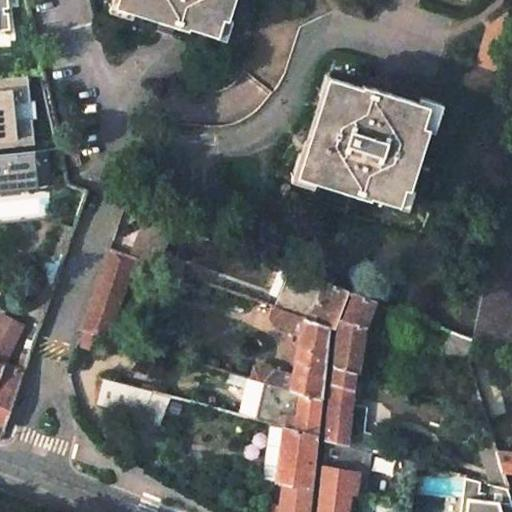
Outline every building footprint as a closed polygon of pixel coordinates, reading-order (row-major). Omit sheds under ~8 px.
[(0,0),(0,30),(9,29),(7,13),(3,13),(3,9),(8,8),(7,0),(0,0)] [(115,0),(113,7),(135,14),(150,20),(167,26),(178,31),(180,26),(212,37),(219,17),(226,19),(231,0),(115,0)] [(167,26),(150,20),(146,30),(163,36),(167,26)] [(0,77),(0,147),(34,144),(31,119),(14,121),(12,102),(29,100),(27,75),(0,77)] [(401,82),(381,76),(378,86),(398,92),(401,82)] [(367,87),(333,77),(328,95),(322,93),(303,154),(307,155),(302,175),(340,188),(339,191),(367,200),(370,194),(401,206),(407,188),(414,190),(433,130),(427,128),(433,106),(397,94),(398,92),(378,86),(368,83),(367,87)] [(46,186),(42,150),(0,154),(0,188),(24,186),(24,188),(46,186)] [(511,164),(510,165),(508,164),(470,341),(511,345),(511,307),(507,303),(511,280),(511,164)] [(40,312),(75,211),(62,206),(36,282),(27,307),(40,312)] [(171,225),(143,214),(128,258),(156,268),(171,225)] [(128,258),(105,250),(76,330),(100,337),(128,258)] [(302,275),(286,269),(273,308),(288,314),(302,275)] [(322,283),(302,275),(288,314),(326,326),(331,328),(345,290),(323,281),(322,283)] [(372,301),(350,292),(336,330),(334,338),(331,367),(352,373),(355,374),(362,331),(372,301)] [(288,314),(273,308),(268,320),(276,328),(298,334),(288,391),(317,399),(326,326),(288,314)] [(0,423),(1,423),(19,372),(3,368),(0,366),(17,332),(0,323),(0,423)] [(100,337),(76,330),(71,346),(94,353),(100,337)] [(470,341),(447,332),(439,356),(467,364),(470,341)] [(352,373),(331,367),(323,440),(357,449),(370,453),(377,454),(379,446),(346,436),(349,403),(352,373)] [(281,379),(249,370),(247,379),(279,388),(281,379)] [(472,377),(460,381),(469,409),(483,414),(472,377)] [(148,392),(102,379),(95,404),(139,417),(148,392)] [(288,391),(282,389),(277,418),(265,414),(263,422),(266,423),(283,427),(313,436),(317,399),(288,391)] [(166,396),(148,392),(139,417),(137,420),(154,427),(166,396)] [(349,403),(346,436),(379,446),(380,436),(358,430),(361,404),(349,403)] [(313,436),(283,427),(266,423),(257,481),(274,484),(279,485),(280,486),(307,490),(313,436)] [(370,453),(357,449),(323,440),(319,474),(315,511),(345,511),(347,492),(347,491),(347,487),(354,488),(363,490),(370,453)] [(496,454),(494,448),(478,453),(487,483),(507,488),(496,454)] [(511,455),(496,454),(507,488),(511,502),(511,479),(509,471),(511,470),(511,455)] [(448,473),(432,469),(431,477),(448,480),(448,473)] [(485,500),(486,493),(480,492),(481,481),(465,477),(460,511),(467,511),(469,498),(485,500)] [(511,511),(511,502),(507,488),(487,483),(486,493),(485,500),(469,498),(467,511),(511,511)] [(304,511),(307,490),(280,486),(276,511),(304,511)]
